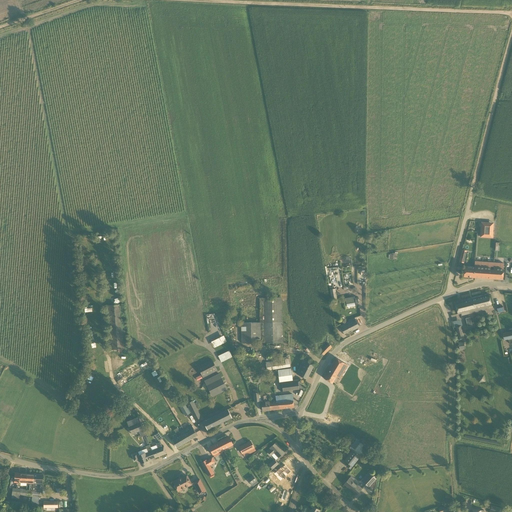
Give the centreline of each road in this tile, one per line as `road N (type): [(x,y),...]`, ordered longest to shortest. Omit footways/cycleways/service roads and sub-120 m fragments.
road 1 (track): [(511,15),(152,0)]
road 2 (unclassified): [(0,456),(131,476),(229,427),(262,420)]
road 3 (track): [(449,294),(511,34)]
road 4 (unclassified): [(300,410),(347,342),(458,290),(511,285)]
road 5 (track): [(440,298),(459,511)]
road 6 (track): [(177,454),(115,385),(105,344)]
